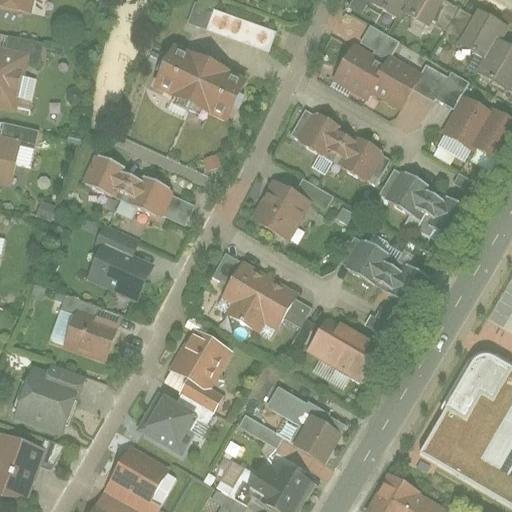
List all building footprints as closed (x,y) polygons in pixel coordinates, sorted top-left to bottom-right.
[(0,0),(0,8),(32,17),(35,0),(0,0)] [(368,0),(367,4),(398,22),(402,15),(430,31),(448,0),(368,0)] [(192,5),(185,27),(268,53),(275,32),(192,5)] [(511,33),(511,31),(480,13),(460,48),(488,64),(480,77),(511,94),(511,47),(506,44),(511,33)] [(0,50),(0,109),(18,113),(30,57),(0,50)] [(159,92),(234,126),(252,85),(177,51),(159,92)] [(506,167),(511,157),(511,121),(497,113),(494,119),(463,101),(442,137),(475,157),(479,151),(506,167)] [(369,185),(385,156),(361,143),(360,145),(341,135),(343,131),(316,116),(299,146),(330,163),(334,156),(346,163),(342,170),(369,185)] [(0,188),(12,191),(23,145),(0,139),(0,188)] [(96,159),(83,186),(123,204),(135,178),(96,159)] [(388,205),(453,243),(471,213),(451,202),(447,207),(428,196),(431,190),(405,175),(388,205)] [(135,178),(123,204),(162,223),(175,196),(135,178)] [(312,205),(273,184),(252,224),(291,244),(312,205)] [(86,277),(138,303),(155,270),(132,258),(138,246),(103,228),(94,245),(101,249),(86,277)] [(347,275),(412,309),(427,281),(405,269),(402,276),(389,269),(394,260),(363,244),(347,275)] [(299,296),(243,266),(224,301),(235,307),(228,320),(259,337),(266,325),(280,332),(299,296)] [(385,340),(395,317),(375,308),(365,331),(385,340)] [(65,352),(107,366),(120,330),(78,315),(65,352)] [(310,358),(365,388),(383,355),(328,325),(310,358)] [(234,354),(193,332),(170,373),(190,384),(182,398),(215,416),(224,400),(212,393),(234,354)] [(511,366),(486,352),(426,457),(511,506),(511,366)] [(33,369),(14,421),(63,440),(85,379),(53,367),(50,376),(33,369)] [(158,395),(136,435),(184,460),(196,437),(189,433),(198,417),(158,395)] [(297,449),(326,466),(342,438),(313,421),(297,449)] [(0,499),(29,508),(46,454),(0,438),(0,499)] [(131,450),(96,511),(165,511),(166,510),(154,504),(172,473),(131,450)] [(271,510),(273,511),(298,511),(314,487),(291,473),(285,484),(266,473),(254,492),(275,504),(271,510)] [(443,511),(445,510),(386,478),(367,511),(443,511)]
